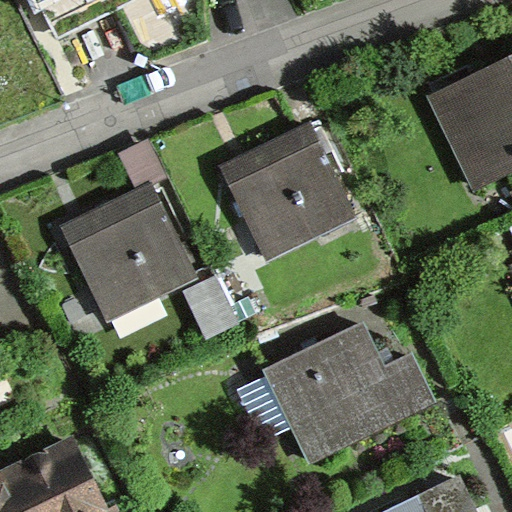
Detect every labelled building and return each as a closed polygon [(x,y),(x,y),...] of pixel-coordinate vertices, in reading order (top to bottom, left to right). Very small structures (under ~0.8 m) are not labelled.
[(511,66),(432,106),(477,194),(511,176),(511,66)] [(304,132),(223,170),(265,260),(346,221),(304,132)] [(144,192),(63,230),(106,319),(187,281),(144,192)] [(211,282),(184,296),(207,342),(234,329),(211,282)] [(379,373),(360,333),(272,376),(315,464),(431,408),(407,359),(379,373)] [(72,437),(0,472),(0,511),(120,511),(114,499),(105,503),(72,437)] [(457,511),(446,488),(396,511),(457,511)]
